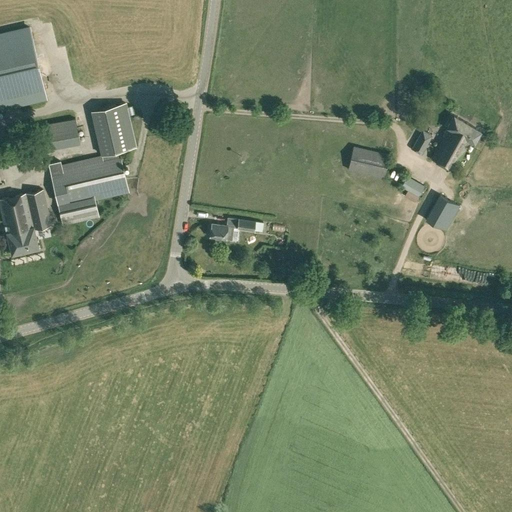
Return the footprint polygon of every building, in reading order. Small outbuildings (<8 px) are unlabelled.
[(30,27),(0,34),(0,109),(2,109),(1,106),(46,96),(30,27)] [(49,166),(62,224),(99,216),(95,200),(129,192),(119,150),(136,146),(129,114),(126,101),(90,109),(101,154),(49,166)] [(431,158),(453,170),(471,140),(474,142),(476,138),(480,140),(484,135),(480,133),(481,131),(454,115),(447,127),(443,135),(444,135),(431,158)] [(7,142),(10,160),(46,153),(45,149),(80,142),(76,122),(42,128),(43,136),(7,142)] [(412,147),(422,153),(433,135),(423,129),(412,147)] [(347,169),(384,178),(390,154),(353,145),(347,169)] [(0,187),(8,186),(2,155),(0,155),(0,187)] [(401,185),(418,195),(424,185),(406,175),(401,185)] [(0,198),(0,206),(11,254),(39,248),(34,228),(51,225),(43,189),(0,198)] [(425,218),(446,230),(460,205),(438,193),(425,218)] [(226,238),(231,239),(233,227),(262,231),(263,221),(227,216),(226,224),(212,222),(210,236),(226,238)]
